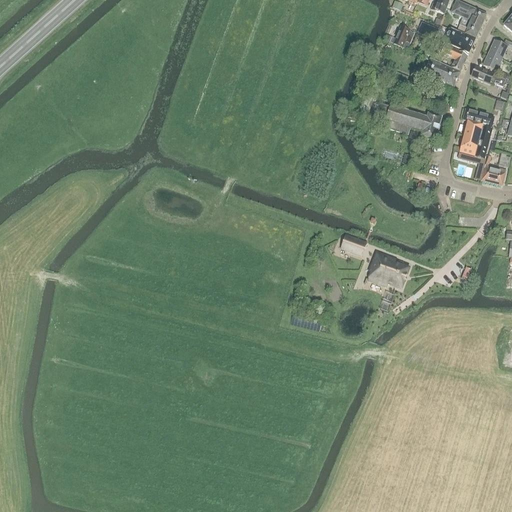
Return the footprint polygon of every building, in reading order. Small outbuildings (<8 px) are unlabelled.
[(433,4),(430,11),(434,12),(443,15),(449,1),(449,0),(448,0),(438,0),(437,6),(433,4)] [(475,39),(486,15),(456,2),(455,3),(451,14),(462,19),(459,26),(467,30),(465,35),(475,39)] [(402,6),(394,3),(392,8),(400,11),(402,6)] [(511,15),(503,26),(511,33),(511,15)] [(434,40),(437,33),(424,28),(421,35),(434,40)] [(407,51),(414,34),(400,29),(393,45),(407,51)] [(469,54),(475,40),(465,35),(465,37),(449,30),(443,43),(469,54)] [(501,60),(507,48),(494,42),(488,54),(501,60)] [(460,73),(467,57),(441,45),(438,51),(442,53),(441,55),(454,61),(450,69),(460,73)] [(496,73),(501,60),(488,54),(483,67),(496,73)] [(452,91),(460,73),(430,60),(420,80),(428,84),(430,81),(452,91)] [(502,88),(505,81),(475,69),(471,78),(489,86),(490,83),(502,88)] [(407,78),(395,73),(389,86),(407,94),(411,83),(406,81),(407,78)] [(389,108),(374,104),(383,84),(371,79),(355,117),(367,122),(390,129),(389,130),(407,136),(409,129),(415,131),(422,133),(421,137),(435,141),(437,132),(438,132),(439,128),(438,128),(441,119),(427,115),(427,116),(425,116),(424,118),(407,113),(407,112),(402,111),(391,108),(390,107),(389,108)] [(496,102),(494,112),(502,114),(504,104),(496,102)] [(467,123),(459,153),(484,160),(492,129),(491,129),(494,119),(465,111),(463,121),(467,123)] [(415,158),(404,155),(402,164),(413,167),(415,158)] [(502,188),(506,172),(485,166),(481,182),(502,188)] [(366,243),(345,235),(339,251),(361,259),(366,243)] [(401,290),(408,270),(400,266),(401,263),(396,261),(376,254),(369,272),(371,273),(368,281),(386,288),(387,285),(401,290)]
